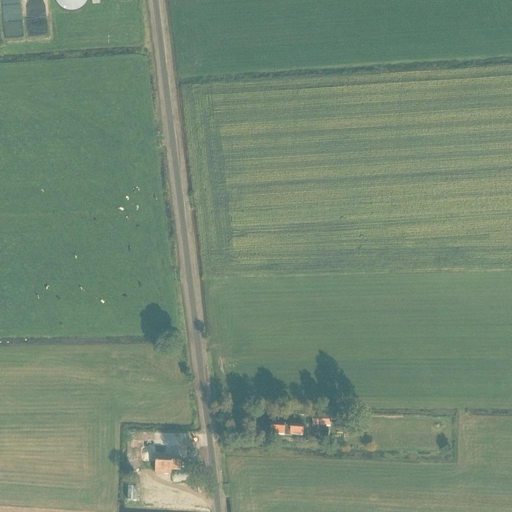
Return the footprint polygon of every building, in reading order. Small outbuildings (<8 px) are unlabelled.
[(55,0),(56,2),(57,5),(59,7),(61,9),(63,11),(65,12),(67,13),(70,13),(73,13),(75,13),(77,13),(80,11),(82,10),(83,9),(85,7),(86,6),(87,4),(88,2),(88,0),(55,0)] [(168,404),(168,395),(150,396),(150,405),(168,404)] [(313,416),(313,427),(324,427),(324,416),(313,416)] [(302,435),(303,428),(291,427),(285,427),(285,425),(271,425),(270,435),(284,436),(284,434),(290,434),(302,435)] [(132,439),(132,441),(134,441),(134,447),(155,447),(155,434),(143,434),(136,434),(136,439),(132,439)] [(180,470),(181,459),(165,458),(165,457),(156,457),(155,474),(170,475),(171,470),(180,470)]
